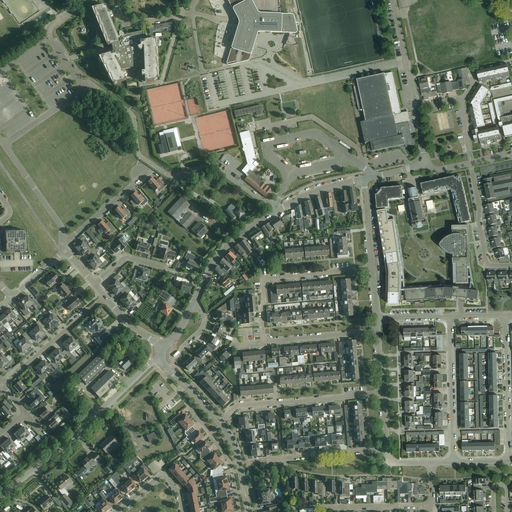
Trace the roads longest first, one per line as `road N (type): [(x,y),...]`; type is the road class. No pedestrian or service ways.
road 1 (unclassified): [(0,497),(159,359)]
road 2 (residential): [(264,342),(266,279),(372,268)]
road 3 (unclassified): [(424,163),(392,0)]
road 4 (residential): [(224,417),(238,406),(383,393)]
road 5 (residential): [(508,460),(505,315)]
road 6 (residential): [(453,461),(449,317)]
road 7 (residential): [(2,385),(105,297)]
road 8 (residential): [(291,172),(270,158),(268,144),(289,139),(314,134),(351,160)]
road 9 (unclassified): [(194,302),(226,247),(279,209)]
road 10 (residential): [(511,264),(484,258),(470,162)]
road 11 (residential): [(266,460),(388,450)]
road 12 (residential): [(277,203),(212,167),(165,173)]
